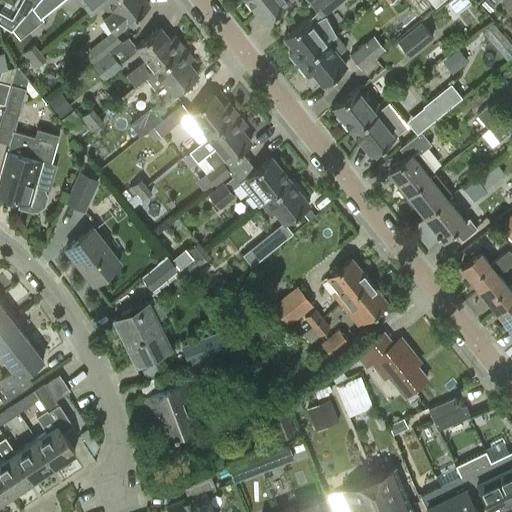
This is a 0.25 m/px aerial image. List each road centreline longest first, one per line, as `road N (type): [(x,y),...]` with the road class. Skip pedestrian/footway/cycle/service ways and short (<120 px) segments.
road 1 (residential): [(511,385),(200,0)]
road 2 (residential): [(120,510),(119,436),(98,374),(52,294),(0,242)]
